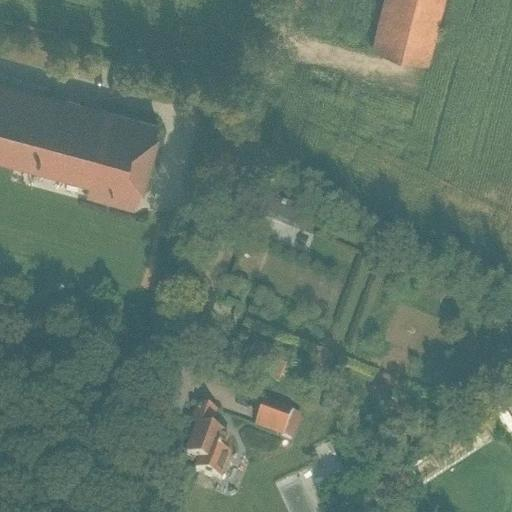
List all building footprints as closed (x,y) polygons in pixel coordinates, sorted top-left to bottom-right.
[(383,0),(371,50),(431,65),(446,0),(383,0)] [(155,131),(157,122),(0,79),(0,161),(88,185),(85,197),(133,211),(139,190),(142,191),(158,132),(155,131)] [(258,214),(297,230),(304,212),(266,196),(258,214)] [(243,367),(276,384),(287,361),(254,345),(243,367)] [(292,441),(301,417),(292,413),(292,412),(264,401),(254,429),(282,439),(282,438),(292,441)] [(193,472),(222,483),(231,457),(223,454),(229,438),(210,431),(217,413),(197,405),(190,426),(195,427),(184,457),(197,462),(193,472)] [(379,444),(410,455),(413,446),(397,440),(403,425),(387,419),(379,444)] [(377,489),(375,485),(329,511),(369,511),(370,511),(369,509),(384,500),(383,498),(398,489),(400,493),(409,487),(402,475),(377,489)]
